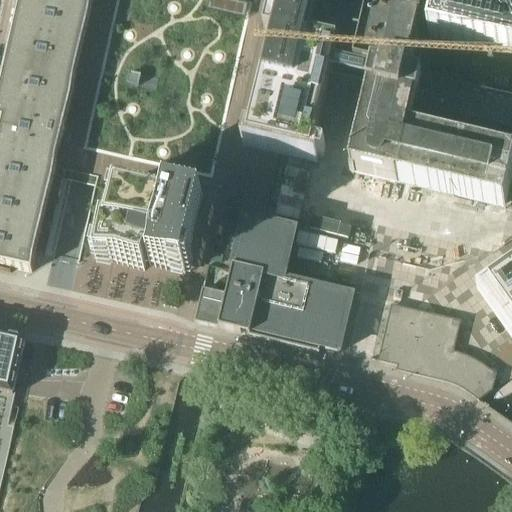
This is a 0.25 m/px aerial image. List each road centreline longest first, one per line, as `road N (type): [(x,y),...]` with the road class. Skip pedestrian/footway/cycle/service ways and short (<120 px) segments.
road 1 (tertiary): [(511,451),(460,417),(116,331)]
road 2 (residential): [(83,453),(93,439),(91,392),(116,331)]
